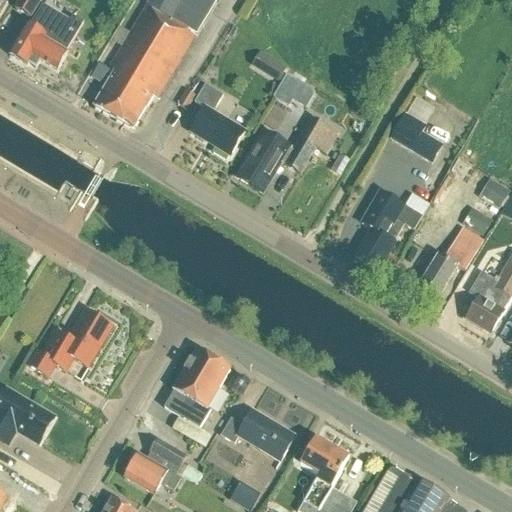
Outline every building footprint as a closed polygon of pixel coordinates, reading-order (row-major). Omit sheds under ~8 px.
[(0,0),(0,14),(1,15),(10,0),(0,0)] [(22,0),(15,12),(30,21),(42,0),(22,0)] [(151,0),(108,72),(114,75),(93,109),(132,132),(152,98),(158,102),(196,38),(197,38),(220,0),(151,0)] [(43,8),(36,19),(32,26),(30,25),(28,29),(10,59),(27,69),(32,59),(56,73),(67,57),(65,56),(83,25),(72,19),(70,23),(43,8)] [(213,155),(226,163),(229,159),(230,159),(245,135),(213,115),(223,98),(205,87),(194,105),(204,112),(190,135),(216,151),(213,155)] [(279,96),(267,90),(248,128),(260,134),(279,96)] [(177,107),(187,112),(194,98),(185,93),(177,107)] [(405,117),(390,142),(432,167),(443,149),(422,136),(426,130),(405,117)] [(265,137),(238,182),(262,196),(280,166),(283,168),(300,178),(315,152),(326,158),(338,137),(311,121),(292,153),(265,137)] [(330,173),(339,178),(348,163),(339,157),(330,173)] [(458,163),(451,177),(467,186),(475,172),(458,163)] [(490,182),(479,200),(500,213),(511,195),(490,182)] [(422,220),(381,196),(362,227),(372,232),(356,260),(378,273),(394,245),(404,228),(413,234),(422,220)] [(511,198),(501,217),(511,223),(511,198)] [(472,212),(463,228),(482,240),(492,224),(472,212)] [(465,274),(483,244),(471,236),(461,230),(443,261),(438,259),(421,287),(439,299),(457,269),(465,274)] [(478,302),(466,322),(490,336),(503,315),(502,315),(511,298),(511,260),(499,282),(495,280),(494,283),(481,275),(468,297),(478,302)] [(112,331),(84,315),(68,343),(55,336),(41,360),(36,356),(28,370),(48,382),(56,369),(66,375),(73,363),(87,372),(112,331)] [(195,354),(171,394),(173,394),(163,411),(198,432),(209,414),(206,412),(228,374),(195,354)] [(249,384),(239,378),(230,394),(240,399),(249,384)] [(0,445),(7,450),(15,436),(37,449),(53,421),(5,393),(3,396),(1,395),(0,395),(0,445)] [(294,441),(251,415),(242,430),(230,422),(219,440),(233,448),(238,441),(279,466),(294,441)] [(174,478),(184,459),(155,443),(145,463),(137,458),(132,466),(128,468),(124,474),(125,479),(123,482),(153,498),(159,486),(172,493),(179,481),(174,478)] [(348,463),(314,443),(299,469),(317,480),(297,511),(353,511),(356,507),(332,493),(332,492),(331,491),(348,463)] [(202,478),(187,469),(181,479),(196,488),(202,478)] [(128,511),(138,493),(101,471),(90,489),(128,511)] [(416,484),(395,472),(392,471),(390,471),(388,473),(364,511),(458,511),(447,505),(449,502),(417,482),(416,484)] [(239,485),(228,503),(242,511),(251,511),(261,498),(239,485)] [(199,511),(224,511),(229,505),(204,489),(191,507),(199,511)] [(127,511),(111,502),(105,511),(127,511)]
